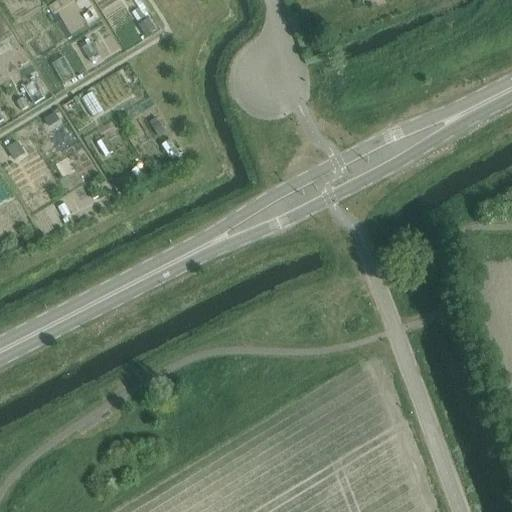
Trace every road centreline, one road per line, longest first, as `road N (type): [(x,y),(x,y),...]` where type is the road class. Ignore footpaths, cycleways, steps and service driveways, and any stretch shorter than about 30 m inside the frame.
road 1 (tertiary): [(500,95),(336,162),(261,203),(206,247)]
road 2 (tertiary): [(206,247),(329,201),(411,158),(500,95)]
road 3 (tertiary): [(206,247),(0,353)]
